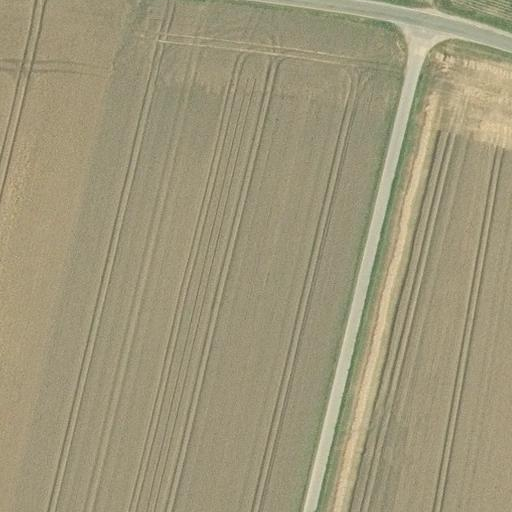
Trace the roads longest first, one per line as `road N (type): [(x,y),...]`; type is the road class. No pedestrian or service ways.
road 1 (track): [(438,16),(317,511)]
road 2 (tertiary): [(511,39),(438,16),(304,0)]
